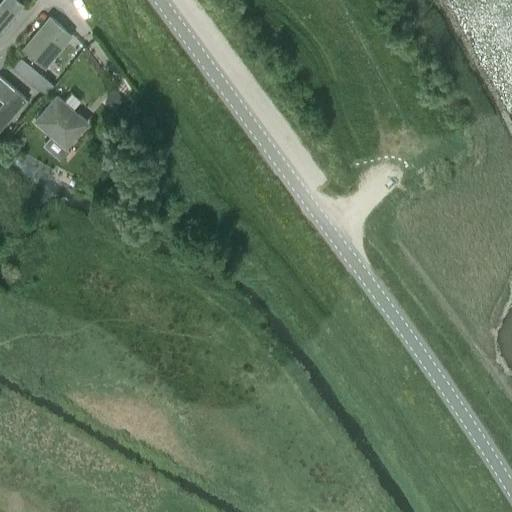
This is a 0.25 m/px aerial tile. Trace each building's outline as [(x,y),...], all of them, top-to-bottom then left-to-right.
[(0,28),(22,3),(19,0),(1,0),(0,2),(0,28)] [(24,46),(45,64),(71,34),(50,16),(24,46)] [(42,72),(34,81),(46,92),(54,82),(42,72)] [(0,104),(0,127),(26,98),(0,74),(0,95),(5,99),(0,104)] [(115,86),(107,96),(119,107),(127,97),(115,86)] [(57,94),(36,119),(52,133),(45,141),(64,157),(71,149),(66,145),(87,121),(57,94)]
